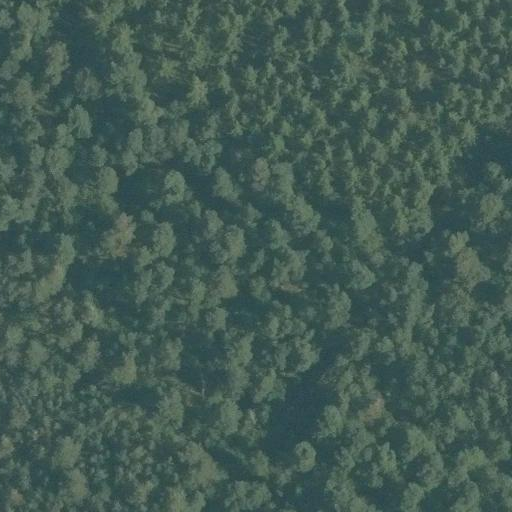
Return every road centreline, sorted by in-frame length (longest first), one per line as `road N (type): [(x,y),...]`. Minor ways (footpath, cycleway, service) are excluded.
road 1 (track): [(17,0),(416,264)]
road 2 (track): [(416,264),(222,511)]
road 3 (track): [(0,334),(236,493)]
road 4 (track): [(416,264),(511,142)]
